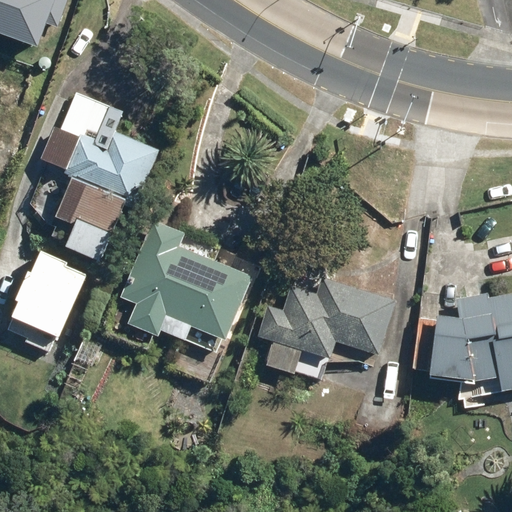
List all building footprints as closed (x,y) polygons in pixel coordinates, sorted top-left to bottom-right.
[(45,0),(6,0),(0,14),(0,35),(49,56),(69,10),(45,0)] [(36,99),(45,79),(0,60),(0,136),(26,148),(45,103),(36,99)] [(138,210),(164,148),(121,130),(128,112),(79,91),(63,130),(56,127),(43,158),(77,173),(58,215),(81,225),(72,247),(105,261),(129,206),(138,210)] [(211,242),(157,222),(128,299),(140,304),(133,321),(190,342),(195,328),(231,341),(257,273),(206,254),(211,242)] [(27,342),(51,352),(55,342),(62,344),(90,273),(71,265),(72,261),(45,251),(37,272),(33,270),(22,299),(24,300),(12,330),(29,336),(27,342)] [(287,310),(271,304),(261,336),(276,341),(269,363),(298,372),(305,351),(333,361),(340,340),(383,354),(400,305),(323,279),(319,289),(297,281),(287,310)] [(458,297),(461,317),(419,318),(414,369),(434,370),(434,375),(502,377),(504,391),(511,389),(511,293),(491,296),(491,292),(458,297)]
